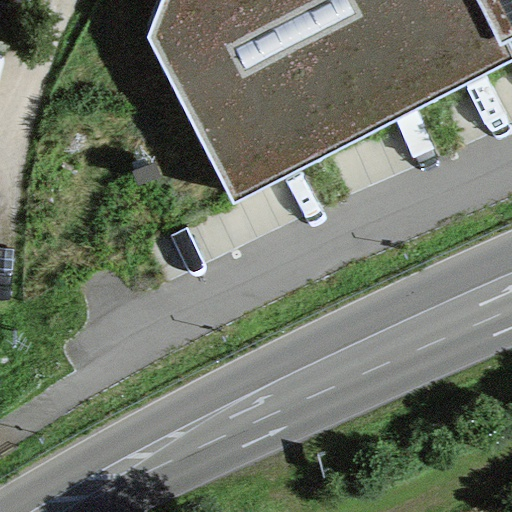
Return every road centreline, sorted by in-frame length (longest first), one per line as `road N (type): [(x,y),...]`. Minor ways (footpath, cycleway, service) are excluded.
road 1 (primary): [(47,511),(511,289)]
road 2 (track): [(378,511),(511,452)]
